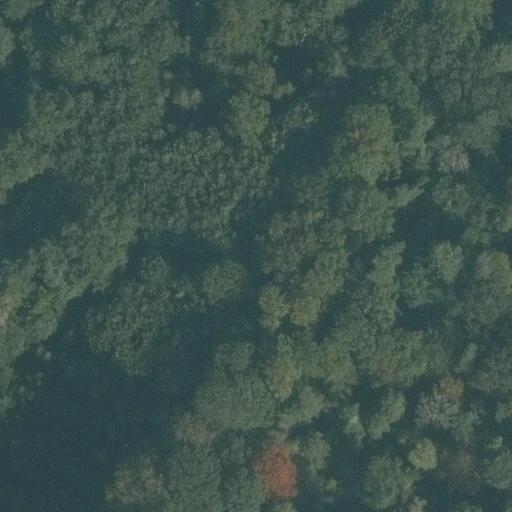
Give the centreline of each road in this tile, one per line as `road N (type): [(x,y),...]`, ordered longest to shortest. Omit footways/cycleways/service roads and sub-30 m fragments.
road 1 (track): [(511,343),(341,367),(311,354),(296,319)]
road 2 (track): [(178,246),(0,173)]
